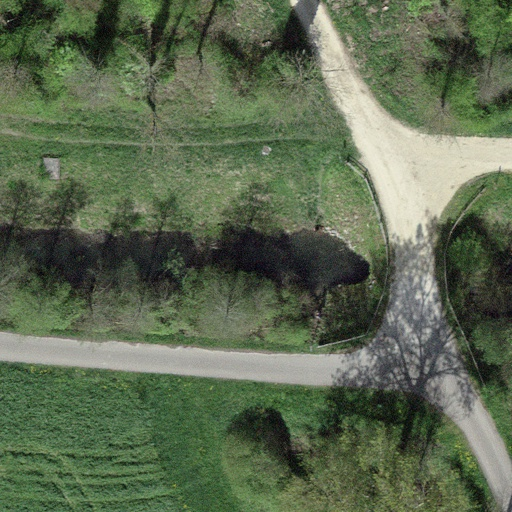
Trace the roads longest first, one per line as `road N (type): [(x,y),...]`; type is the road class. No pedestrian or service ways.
road 1 (track): [(0,358),(441,390)]
road 2 (track): [(441,390),(412,286),(398,168)]
road 3 (track): [(321,0),(398,168)]
road 4 (track): [(498,511),(441,390)]
